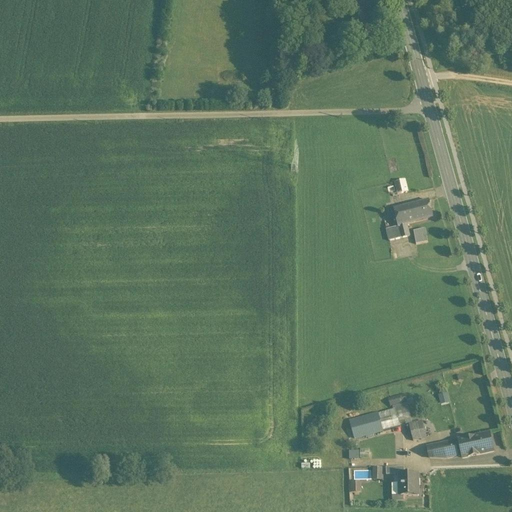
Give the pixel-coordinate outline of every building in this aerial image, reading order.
[(378,0),(346,0),(350,13),(353,26),(364,23),(361,10),(380,6),(378,0)] [(408,192),(402,171),(393,173),(398,195),(408,192)] [(429,201),(394,210),(398,227),(407,225),(409,225),(410,226),(413,225),(413,224),(434,218),(429,201)] [(398,227),(387,230),(390,242),(410,237),(407,225),(398,227)] [(426,236),(425,230),(416,232),(417,238),(426,236)] [(405,396),(390,400),(392,407),(407,403),(405,396)] [(408,406),(350,422),(355,439),(413,424),(408,406)] [(423,422),(417,424),(417,425),(421,440),(421,441),(427,439),(423,422)] [(417,425),(409,427),(413,442),(421,440),(417,425)] [(490,435),(459,441),(462,456),(463,460),(494,453),(490,435)] [(459,441),(428,448),(430,459),(446,460),(462,456),(459,441)] [(354,472),(355,480),(366,479),(366,471),(354,472)] [(405,475),(400,475),(400,476),(400,485),(394,485),(394,495),(394,500),(404,500),(404,495),(418,495),(418,474),(405,475)] [(360,483),(352,483),(352,493),(361,493),(360,483)]
